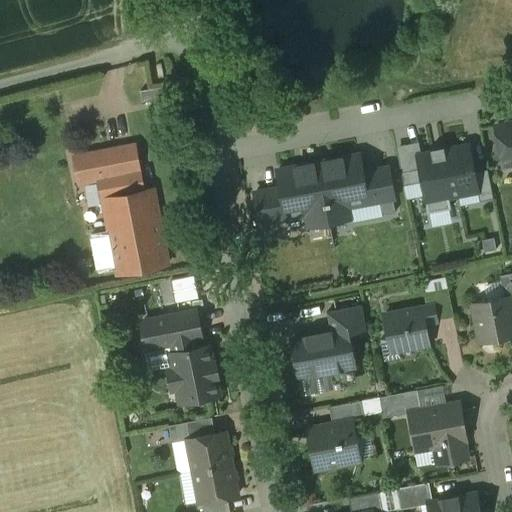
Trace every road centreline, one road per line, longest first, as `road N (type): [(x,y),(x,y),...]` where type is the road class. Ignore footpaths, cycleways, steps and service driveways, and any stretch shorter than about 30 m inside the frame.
road 1 (unclassified): [(276,511),(212,151)]
road 2 (unclassified): [(212,151),(511,95)]
road 3 (unclassified): [(212,151),(194,0)]
road 4 (residential): [(511,398),(494,426),(505,511)]
